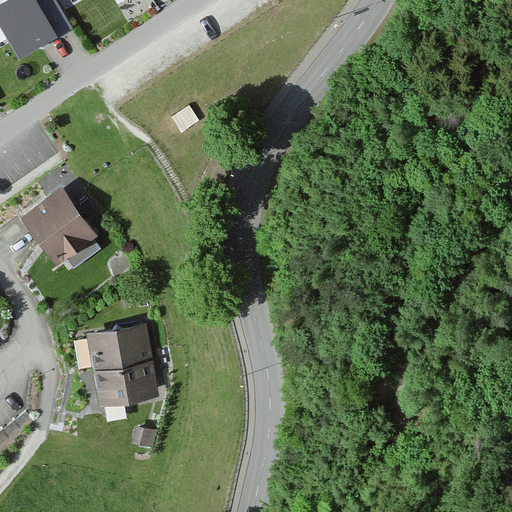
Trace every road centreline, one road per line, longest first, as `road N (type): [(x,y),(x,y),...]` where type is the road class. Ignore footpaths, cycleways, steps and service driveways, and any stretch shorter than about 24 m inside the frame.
road 1 (unclassified): [(251,511),(270,406),(243,268),(249,202),(290,115),(376,0)]
road 2 (track): [(352,511),(383,455),(422,348),(511,202)]
road 3 (residential): [(0,138),(203,0)]
road 4 (residential): [(0,278),(44,370),(42,437),(0,492)]
